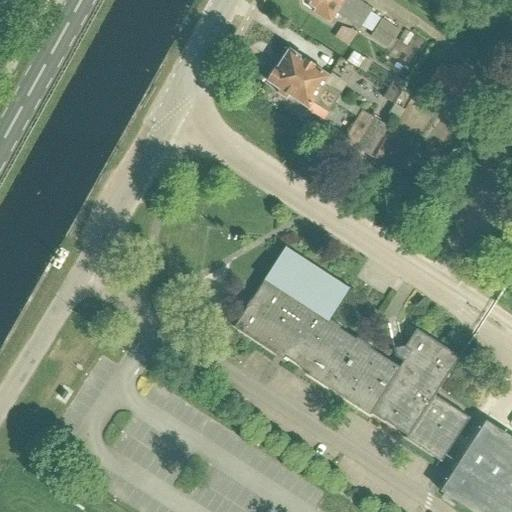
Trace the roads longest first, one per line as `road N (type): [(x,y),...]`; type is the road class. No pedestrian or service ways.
road 1 (unclassified): [(0,407),(225,0)]
road 2 (primary): [(0,151),(83,0)]
